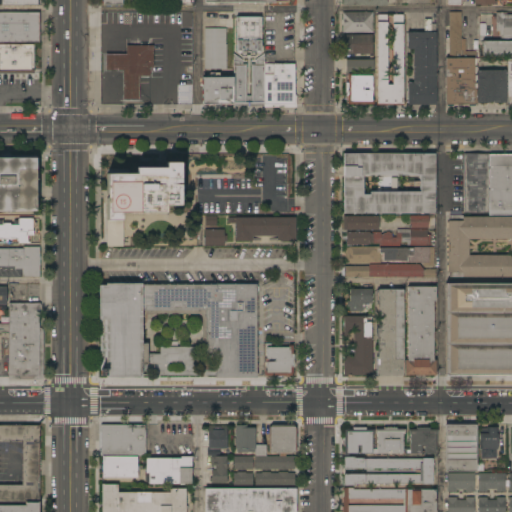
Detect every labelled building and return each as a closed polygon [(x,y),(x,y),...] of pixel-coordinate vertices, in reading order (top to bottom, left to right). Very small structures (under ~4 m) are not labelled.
[(0,43),(0,12),(39,12),(39,43),(34,43),(0,43)] [(372,12),(373,32),(343,33),(342,13),(372,12)] [(461,39),(465,39),(465,51),(476,51),(476,105),(445,105),(445,58),(449,58),(449,12),(461,12),(461,39)] [(511,39),(501,39),(501,36),(499,36),(499,31),(496,31),(495,13),(507,13),(507,15),(511,15),(511,39)] [(403,102),(404,102),(404,105),(376,105),(376,101),(377,101),(377,15),(387,15),(387,85),(393,85),(393,15),(403,15),(403,102)] [(262,53),(261,53),(261,54),(259,54),(257,54),(257,52),(242,52),(242,53),(241,53),(238,53),(238,51),(237,51),(236,18),(261,18),(262,53)] [(407,105),(407,82),(413,82),(413,49),(408,49),(408,33),(424,33),(424,19),(431,19),(431,24),(435,24),(436,105),(407,105)] [(204,29),(225,28),(225,45),(227,45),(227,70),(204,70),(204,29)] [(372,35),(372,54),(343,54),(343,35),(372,35)] [(480,59),(480,56),(482,56),(482,41),(511,41),(511,58),(507,58),(480,59)] [(34,70),(34,74),(0,74),(0,43),(34,43),(34,70)] [(126,54),(126,46),(154,46),(153,67),(150,67),(150,77),(139,77),(139,100),(123,100),(123,71),(106,71),(106,54),(126,54)] [(233,53),(242,60),(242,64),(247,64),(247,96),(251,96),(251,64),(255,64),(255,60),(264,54),(264,65),(265,104),(233,104),(233,78),(233,53)] [(374,60),(374,74),(372,74),(372,100),(374,100),(374,104),(365,104),(365,106),(355,106),(355,104),(348,105),(348,102),(346,102),(345,76),(346,76),(346,60),(374,60)] [(295,64),(295,72),(296,72),(296,74),(294,74),(295,95),(296,95),(296,104),(265,104),(264,65),(295,64)] [(506,103),(493,103),(493,101),(490,102),(490,103),(477,103),(477,71),(506,70),(506,103)] [(233,104),(203,104),(203,78),(233,78),(233,104)] [(0,157),(1,157),(1,154),(11,154),(11,158),(36,158),(36,211),(0,211),(0,157)] [(434,154),(435,214),(344,214),(343,154),(434,154)] [(464,213),(464,154),(489,154),(489,201),(489,213),(464,213)] [(489,201),(489,154),(511,154),(511,216),(489,216),(489,213),(489,201)] [(136,174),(136,168),(166,168),(166,163),(181,163),(181,206),(166,206),(166,213),(123,213),(123,229),(127,229),(127,235),(123,235),(123,247),(107,247),(107,174),(136,174)] [(205,216),(217,216),(217,226),(205,226),(205,216)] [(428,216),(428,229),(427,229),(410,229),(410,216),(428,216)] [(378,217),(378,230),(343,230),(343,217),(378,217)] [(511,217),(511,277),(450,277),(450,273),(448,273),(448,271),(446,271),(446,243),(447,243),(447,240),(446,240),(446,238),(448,238),(448,228),(446,228),(446,223),(447,223),(447,221),(463,221),(463,217),(511,217)] [(295,218),(296,241),(277,241),(277,236),(253,236),(253,242),(235,242),(235,223),(228,223),(228,218),(295,218)] [(0,220),(3,220),(3,224),(5,223),(9,223),(11,223),(11,225),(14,225),(14,221),(18,220),(18,219),(33,219),(33,220),(34,220),(34,223),(37,223),(37,228),(36,228),(37,235),(31,236),(31,243),(12,243),(12,240),(3,240),(3,243),(0,243),(0,220)] [(224,229),(224,236),(226,236),(226,242),(224,242),(224,246),(205,246),(205,229),(224,229)] [(370,232),(370,234),(372,234),(372,232),(381,232),(381,234),(383,234),(383,233),(386,233),(386,232),(392,232),(392,237),(396,237),(396,233),(397,233),(397,229),(410,229),(427,229),(427,235),(430,235),(430,247),(434,247),(434,267),(423,267),(423,263),(408,263),(408,256),(407,256),(407,261),(401,261),(401,262),(389,262),(389,261),(383,261),(383,254),(380,254),(380,264),(369,264),(345,264),(345,247),(378,247),(378,249),(412,248),(411,246),(410,246),(410,245),(407,245),(407,243),(402,243),(402,244),(400,244),(400,246),(379,246),(379,245),(347,245),(347,232),(370,232)] [(0,249),(23,249),(23,247),(40,247),(40,277),(23,277),(23,269),(15,269),(15,266),(0,266),(0,249)] [(436,278),(423,278),(344,277),(344,276),(341,276),(341,266),(369,267),(369,264),(380,264),(420,265),(423,269),(436,269),(436,278)] [(257,378),(216,378),(216,375),(144,375),(144,379),(99,379),(99,286),(106,286),(106,284),(142,284),(142,285),(257,285),(257,378)] [(511,284),(511,376),(446,376),(446,284),(511,284)] [(436,302),(433,302),(433,360),(435,360),(435,375),(405,375),(405,360),(408,360),(408,287),(436,287),(436,302)] [(372,289),(372,304),(364,304),(364,310),(362,310),(362,312),(349,312),(349,308),(347,308),(347,301),(350,301),(350,289),(372,289)] [(403,376),(376,376),(376,357),(377,357),(377,290),(403,290),(403,376)] [(9,324),(9,304),(41,303),(42,312),(39,312),(39,328),(41,328),(43,331),(43,380),(8,380),(8,338),(9,324)] [(343,375),(343,356),(350,356),(350,357),(353,357),(353,329),(350,329),(350,333),(349,333),(349,336),(348,337),(345,337),(343,336),(343,317),(372,317),(372,375),(343,375)] [(2,338),(1,361),(0,361),(0,324),(9,324),(8,338),(2,338)] [(293,354),(294,354),(294,367),(293,367),(293,376),(264,376),(264,371),(266,371),(266,363),(264,363),(264,359),(266,359),(266,344),(271,344),(271,347),(288,348),(288,345),(293,345),(293,354)] [(145,425),(145,456),(100,456),(101,425),(145,425)] [(255,449),(254,449),(254,452),(236,452),(236,449),(235,449),(235,444),(234,444),(234,439),(235,439),(235,425),(242,425),(242,428),(255,428),(255,449)] [(296,452),(295,452),(295,453),(285,453),(285,456),(295,456),(295,470),(288,470),(278,470),(270,470),(270,471),(261,471),(261,470),(255,470),(255,457),(279,457),(279,453),(270,453),(270,452),(268,452),(268,428),(270,428),(270,427),(271,427),(271,425),(294,425),(294,427),(295,427),(295,428),(296,428),(296,452)] [(476,425),(476,472),(444,472),(445,425),(476,425)] [(0,502),(0,426),(39,426),(40,502),(25,502),(0,502)] [(217,449),(217,450),(220,450),(220,455),(217,455),(217,457),(206,456),(206,449),(208,449),(208,426),(227,426),(227,449),(217,449)] [(481,459),(481,450),(479,450),(479,429),(487,429),(487,427),(498,427),(498,450),(496,450),(496,459),(481,459)] [(416,430),(416,428),(429,428),(429,430),(438,430),(438,434),(436,434),(436,454),(425,454),(425,456),(421,456),(421,454),(410,454),(410,453),(403,454),(392,454),(392,456),(388,456),(388,454),(377,454),(377,453),(372,453),(372,454),(344,454),(344,447),(344,438),(344,430),(353,430),(353,428),(366,428),(366,430),(374,430),(374,434),(372,434),(372,449),(377,449),(377,434),(375,434),(375,429),(383,429),(383,428),(396,428),(396,429),(405,429),(405,434),(403,434),(403,449),(410,449),(410,434),(408,434),(408,430),(416,430)] [(266,456),(256,456),(256,445),(266,445),(266,456)] [(137,478),(103,478),(102,478),(102,457),(103,457),(137,457),(137,478)] [(181,459),(181,457),(192,457),(192,473),(191,473),(191,484),(179,484),(149,484),(149,473),(146,473),(146,459),(181,459)] [(211,482),(211,471),(214,471),(214,467),(203,467),(203,457),(227,457),(226,482),(211,482)] [(252,469),(246,470),(237,470),(233,470),(233,457),(252,457),(252,469)] [(344,457),(355,457),(355,459),(387,459),(387,457),(389,457),(389,459),(433,459),(433,485),(422,484),(365,483),(365,485),(362,485),(362,487),(359,487),(359,485),(355,485),(355,486),(344,486),(344,475),(419,475),(420,469),(416,469),(416,470),(412,470),(412,469),(386,469),(386,470),(383,470),(383,469),(373,469),(373,470),(369,470),(369,469),(344,469),(344,457)] [(233,486),(233,473),(237,473),(237,472),(245,472),(245,473),(253,473),(253,486),(233,486)] [(255,486),(255,473),(261,473),(261,472),(270,472),(270,473),(278,473),(278,472),(288,472),(288,473),(295,473),(295,486),(255,486)] [(475,474),(474,492),(465,492),(466,489),(456,489),(456,492),(447,492),(448,473),(475,474)] [(505,474),(505,492),(496,492),(497,490),(487,490),(487,492),(478,492),(478,474),(505,474)] [(102,511),(102,488),(101,488),(101,484),(105,484),(105,485),(118,485),(118,493),(120,493),(120,490),(122,490),(122,493),(170,493),(170,489),(186,489),(186,511),(102,511)] [(436,511),(343,511),(343,497),(343,488),(353,488),(353,490),(406,490),(436,490),(436,511)] [(296,489),(296,511),(204,511),(204,489),(296,489)] [(447,511),(447,497),(456,498),(456,500),(466,501),(466,498),(474,498),(474,511),(447,511)] [(478,511),(478,497),(487,498),(487,500),(496,500),(496,497),(505,497),(505,511),(478,511)] [(40,502),(40,511),(0,511),(0,506),(25,506),(25,502),(40,502)]
